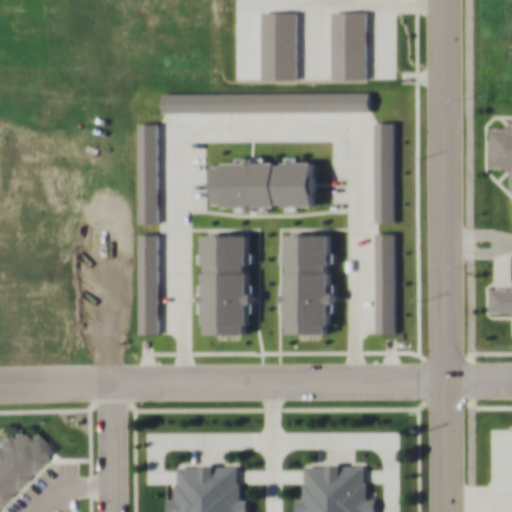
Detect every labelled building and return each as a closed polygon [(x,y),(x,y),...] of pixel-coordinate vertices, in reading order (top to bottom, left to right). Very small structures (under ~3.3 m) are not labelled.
[(298,9),(262,9),(262,78),(298,78),(298,9)] [(368,9),(332,9),(332,78),(368,78),(368,9)] [(371,111),(371,91),(163,91),(163,111),(371,111)] [(140,222),(159,222),(159,121),(140,121),(140,222)] [(396,121),(376,121),(376,221),(396,221),(396,121)] [(491,128),(492,167),(511,167),(511,190),(511,121),(510,121),(510,128),(491,128)] [(317,206),(316,157),(235,158),(235,162),(215,163),(216,208),(317,206)] [(376,231),(376,332),(397,332),(397,231),(376,231)] [(140,232),(140,332),(160,332),(160,232),(140,232)] [(253,233),(205,232),(204,252),(200,252),(200,264),(203,264),(202,332),(251,333),(253,233)] [(333,232),(285,233),(287,332),(334,331),(333,262),(334,262),(333,232)] [(511,284),(491,285),(491,308),(511,308),(511,284)] [(369,511),(370,511),(377,511),(377,498),(367,498),(367,464),(306,462),(305,498),(297,498),(296,511),(369,511)] [(246,511),(246,497),(239,497),(239,464),(177,464),(177,498),(168,498),(167,511),(246,511)]
